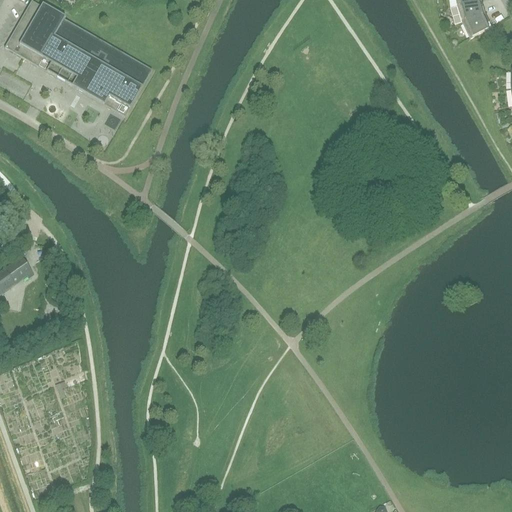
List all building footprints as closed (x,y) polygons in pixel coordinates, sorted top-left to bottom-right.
[(70,0),(66,9),(71,11),(76,0),(70,0)] [(85,1),(82,7),(93,12),(97,0),(83,0),(85,1)] [(69,22),(64,21),(65,19),(43,5),(41,8),(32,2),(4,49),(23,59),(58,80),(126,119),(155,71),(69,22)] [(486,15),(482,2),(457,8),(462,25),(486,15)] [(89,23),(92,17),(77,8),(73,15),(89,23)] [(492,28),(486,15),(462,25),(470,41),(492,28)] [(0,273),(0,296),(9,290),(22,281),(27,277),(29,280),(34,276),(19,256),(9,263),(11,266),(0,273)] [(66,316),(61,318),(62,321),(65,327),(72,324),(68,315),(66,316)]
